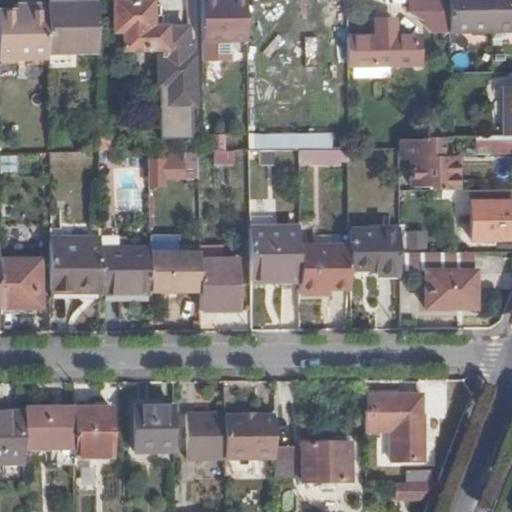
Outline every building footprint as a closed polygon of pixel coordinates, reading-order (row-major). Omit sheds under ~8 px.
[(246,42),(245,0),(200,0),(200,42),(246,42)] [(447,0),(422,0),(423,34),(448,34),(447,0)] [(490,34),(490,0),(447,0),(448,34),(490,34)] [(511,0),(490,0),(490,34),(511,33),(511,0)] [(186,54),(186,42),(186,28),(154,28),(150,28),(149,5),(149,2),(112,2),(113,32),(122,32),(122,50),(164,50),(164,54),(186,54)] [(97,54),(97,3),(65,3),(65,8),(48,8),(48,54),(97,54)] [(14,12),(0,12),(0,59),(48,59),(48,54),(48,8),(48,6),(28,6),(27,11),(14,12)] [(378,36),(346,37),(347,66),(418,66),(417,36),(400,36),(399,21),(378,21),(378,36)] [(160,63),(161,138),(189,138),(189,152),(194,152),(192,42),(186,42),(186,54),(164,54),(164,63),(160,63)] [(502,137),(511,136),(511,86),(502,87),(502,137)] [(268,131),(268,151),(273,151),(299,151),(318,150),(328,150),(328,130),(268,131)] [(434,191),(457,191),(456,163),(451,163),(450,155),(442,154),(442,136),(431,136),(431,140),(401,141),(401,150),(401,159),(410,159),(410,172),(402,173),(403,187),(435,187),(434,191)] [(511,136),(502,137),(479,137),(478,145),(492,146),(491,153),(511,153),(511,136)] [(98,138),(98,153),(110,153),(110,138),(98,138)] [(268,151),(258,151),(259,166),(274,166),(273,151),(268,151)] [(199,180),(198,152),(194,152),(189,152),(183,152),(184,160),(184,180),(199,180)] [(237,152),(218,152),(218,164),(237,164),(237,152)] [(98,153),(98,163),(111,163),(111,153),(110,153),(98,153)] [(0,154),(0,171),(17,173),(18,156),(0,154)] [(184,160),(148,161),(148,187),(163,187),(163,179),(184,180),(184,160)] [(511,190),(469,191),(470,203),(509,202),(509,203),(511,203),(511,190)] [(509,203),(509,202),(470,203),(472,240),(510,240),(509,203)] [(119,229),(99,229),(99,239),(100,291),(100,294),(149,293),(149,253),(149,249),(126,249),(119,249),(119,238),(119,229)] [(399,231),(399,252),(417,252),(417,231),(399,231)] [(375,276),(399,276),(399,272),(398,254),(398,235),(349,235),(349,247),(349,266),(375,267),(375,276)] [(300,282),(300,248),(299,238),(250,239),(250,279),(283,279),(284,283),(300,282)] [(49,239),(50,292),(100,291),(99,239),(49,239)] [(200,252),(200,260),(222,260),(222,245),(200,245),(200,252)] [(300,285),(300,295),(315,295),(316,290),(330,290),(349,291),(349,277),(349,266),(349,247),(300,248),(300,282),(300,285)] [(149,253),(149,293),(200,292),(200,260),(200,252),(149,253)] [(473,310),(472,253),(398,254),(399,272),(424,271),(425,310),(473,310)] [(0,260),(0,308),(40,308),(39,260),(0,260)] [(216,306),(217,311),(236,310),(236,260),(222,260),(200,260),(200,292),(200,306),(216,306)] [(349,277),(375,276),(375,267),(349,266),(349,277)] [(403,396),(365,396),(365,430),(390,429),(391,461),(422,460),(423,417),(403,416),(403,396)] [(403,416),(423,417),(423,396),(403,396),(403,416)] [(174,451),(174,407),(133,407),(134,451),(174,451)] [(73,408),(23,408),(23,414),(23,448),(56,448),(74,448),(73,408)] [(95,408),(73,408),(74,448),(74,457),(111,457),(111,408),(95,408)] [(0,463),(24,463),(23,448),(23,414),(0,413),(0,463)] [(224,417),(224,414),(189,415),(189,461),(224,461),(224,417)] [(275,448),(275,416),(224,417),(224,461),(275,460),(275,448)] [(275,448),(275,460),(275,479),(299,479),(299,481),(349,480),(349,443),(298,443),(298,448),(275,448)] [(74,448),(56,448),(56,463),(74,463),(74,457),(74,448)] [(408,481),(421,481),(421,473),(407,473),(408,481)] [(421,473),(421,481),(431,481),(431,473),(421,473)] [(432,499),(438,484),(396,484),(397,499),(432,499)]
